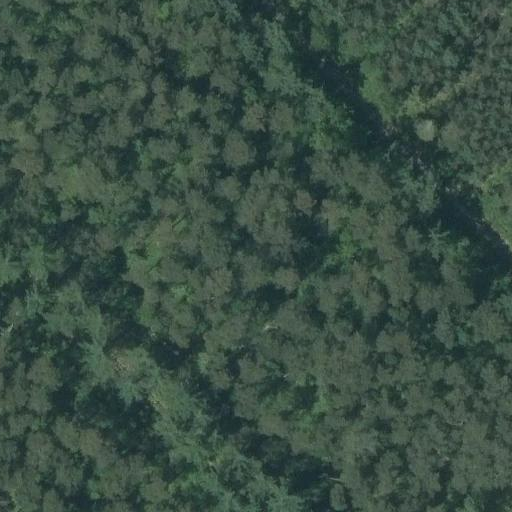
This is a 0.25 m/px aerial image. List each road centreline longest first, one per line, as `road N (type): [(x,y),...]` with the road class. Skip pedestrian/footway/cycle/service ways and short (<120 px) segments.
road 1 (track): [(262,511),(0,252)]
road 2 (track): [(260,0),(511,263)]
